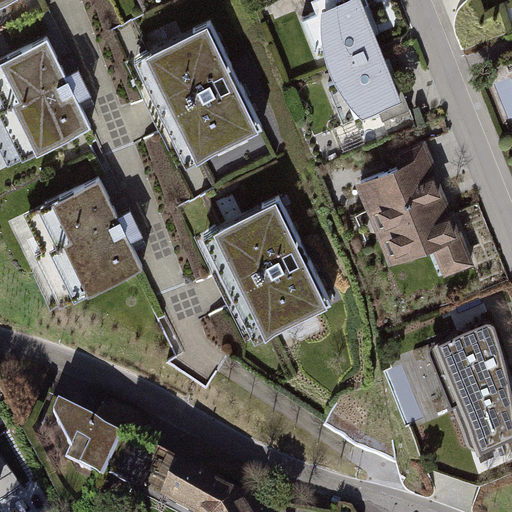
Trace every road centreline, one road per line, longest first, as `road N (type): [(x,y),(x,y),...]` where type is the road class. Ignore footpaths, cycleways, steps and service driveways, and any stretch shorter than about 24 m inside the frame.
road 1 (residential): [(394,504),(379,466),(199,345),(64,0)]
road 2 (residential): [(0,336),(69,356),(294,467),(394,504)]
road 3 (residential): [(421,0),(511,234)]
